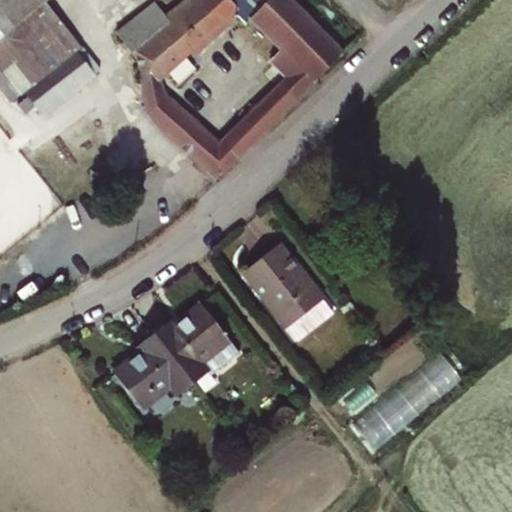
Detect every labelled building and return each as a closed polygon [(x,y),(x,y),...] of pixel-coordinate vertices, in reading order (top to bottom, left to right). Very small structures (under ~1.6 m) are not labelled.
[(0,0),(0,69),(20,95),(25,92),(45,76),(63,101),(96,75),(78,51),(81,48),(43,0),(0,0)] [(140,80),(157,78),(232,11),(244,23),(250,17),(280,49),(269,62),(284,78),(218,143),(162,93),(143,95),(147,114),(215,179),(341,53),(287,0),(184,0),(164,15),(153,3),(116,33),(136,59),(140,80)] [(28,97),(35,105),(43,117),(63,101),(45,76),(25,92),(28,97)] [(143,95),(162,93),(157,78),(140,80),(143,95)] [(35,105),(28,97),(18,105),(24,113),(35,105)] [(274,249),(241,279),(291,331),(322,302),(274,249)] [(168,321),(153,333),(193,382),(207,370),(210,374),(238,350),(200,303),(173,325),(168,321)] [(178,394),(193,382),(153,333),(138,346),(142,351),(114,373),(142,408),(170,386),(178,394)] [(357,423),(369,442),(464,377),(451,359),(357,423)]
